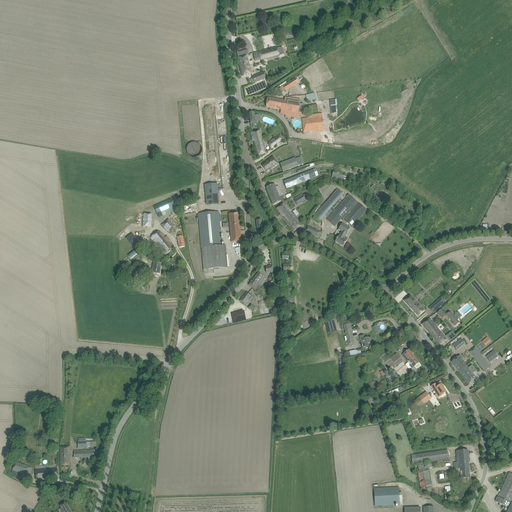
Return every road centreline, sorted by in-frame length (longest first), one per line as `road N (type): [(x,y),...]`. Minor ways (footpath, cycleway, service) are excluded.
road 1 (unclassified): [(96,511),(126,418),(240,288),(250,254)]
road 2 (unclassified): [(468,511),(485,466),(478,422),(463,389),(384,292)]
road 3 (unclassified): [(245,145),(231,0)]
road 4 (unclassified): [(384,292),(437,249),(511,238)]
